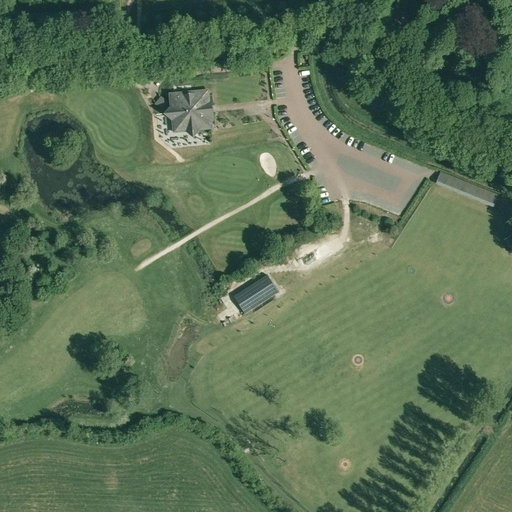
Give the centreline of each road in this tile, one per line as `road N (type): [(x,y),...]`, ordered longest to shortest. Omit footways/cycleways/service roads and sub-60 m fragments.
road 1 (unclassified): [(0,58),(399,18)]
road 2 (unclassified): [(511,153),(443,117),(423,91),(399,18)]
